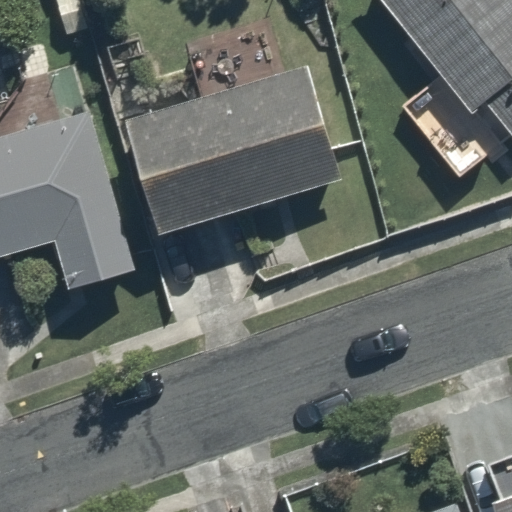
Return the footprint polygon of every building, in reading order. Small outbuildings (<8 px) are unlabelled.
[(511,0),(389,0),(477,117),(494,105),(511,128),(511,0)] [(314,67),(128,121),(161,236),(347,183),(314,67)] [(140,268),(99,107),(60,117),(50,76),(0,88),(0,121),(3,132),(0,133),(0,264),(60,249),(69,286),(140,268)] [(466,511),(462,495),(408,511),(466,511)] [(511,511),(511,495),(503,498),(507,511),(511,511)]
